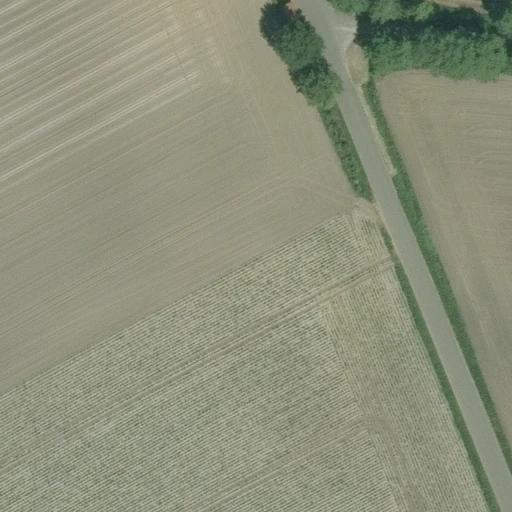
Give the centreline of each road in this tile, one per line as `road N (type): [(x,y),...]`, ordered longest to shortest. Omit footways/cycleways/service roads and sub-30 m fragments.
road 1 (residential): [(511,511),(317,23)]
road 2 (residential): [(317,23),(511,45)]
